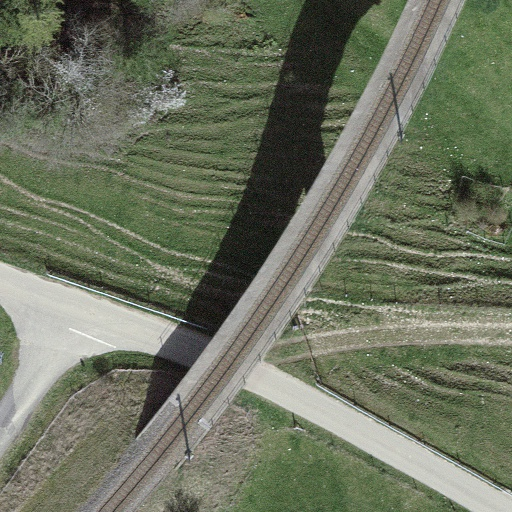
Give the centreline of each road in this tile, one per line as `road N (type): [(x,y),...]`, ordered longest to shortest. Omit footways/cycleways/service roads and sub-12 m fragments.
road 1 (unclassified): [(502,511),(275,383),(0,279)]
road 2 (track): [(73,305),(0,427)]
